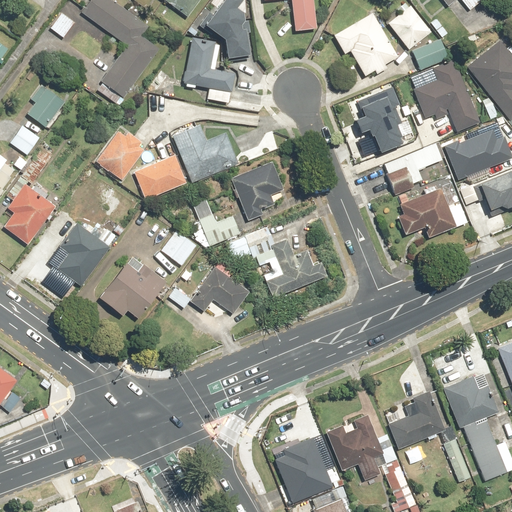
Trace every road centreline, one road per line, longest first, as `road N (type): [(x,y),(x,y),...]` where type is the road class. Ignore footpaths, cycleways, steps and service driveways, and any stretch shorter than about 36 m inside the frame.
road 1 (residential): [(294,87),(389,313)]
road 2 (secondary): [(0,303),(152,414)]
road 3 (secondary): [(0,474),(152,414)]
road 4 (secondary): [(389,313),(511,262)]
road 5 (secondary): [(152,414),(271,363)]
road 6 (secondary): [(271,363),(389,313)]
